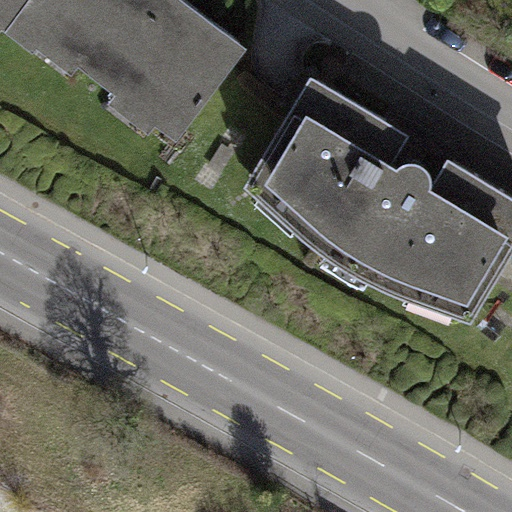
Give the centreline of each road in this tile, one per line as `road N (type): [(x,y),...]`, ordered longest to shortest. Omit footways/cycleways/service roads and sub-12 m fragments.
road 1 (primary): [(449,511),(0,248)]
road 2 (residential): [(347,0),(511,100)]
